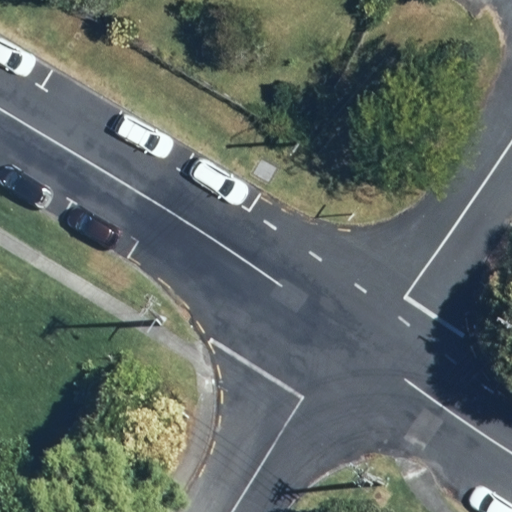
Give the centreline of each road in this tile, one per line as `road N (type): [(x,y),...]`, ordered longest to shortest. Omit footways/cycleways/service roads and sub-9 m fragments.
road 1 (residential): [(0,111),(225,247),(356,344)]
road 2 (residential): [(511,137),(407,288),(356,344)]
road 3 (residential): [(356,344),(306,391),(232,511)]
road 4 (residential): [(356,344),(511,452)]
